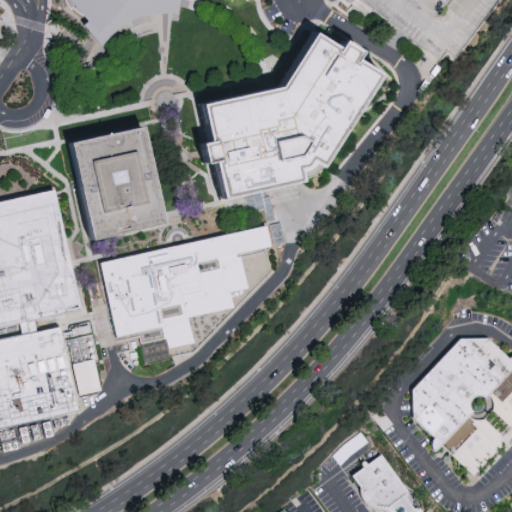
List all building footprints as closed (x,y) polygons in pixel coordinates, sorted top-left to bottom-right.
[(58,0),(61,4),(101,46),(126,24),(151,15),(165,14),(179,14),(181,1),(187,1),(203,2),(203,0),(58,0)] [(495,0),(453,55),(445,50),(439,58),(361,0),(495,0)] [(319,38),(331,47),(335,39),(352,50),(348,59),(374,75),(314,171),(294,183),(214,202),(204,163),(196,165),(193,154),(191,145),(200,142),(193,106),(272,87),(274,84),(305,33),(319,38)] [(84,242),(72,188),(63,143),(138,128),(147,166),(160,226),(84,242)] [(0,325),(0,198),(50,188),(77,310),(0,325)] [(114,337),(97,262),(178,244),(264,225),(268,246),(195,262),(200,280),(177,285),(180,304),(158,308),(162,326),(114,337)] [(0,427),(0,338),(56,326),(75,412),(0,427)] [(509,358),(511,356),(511,428),(508,428),(501,435),(502,449),(475,477),(441,446),(434,453),(431,450),(430,442),(435,437),(413,418),(412,390),(460,339),(489,339),(509,358)] [(387,511),(386,510),(377,509),(369,508),(360,497),(348,479),(380,456),(408,494),(405,498),(413,509),(420,510),(421,511),(387,511)]
